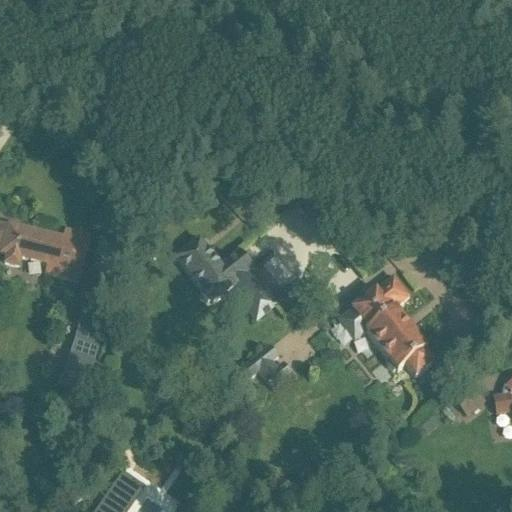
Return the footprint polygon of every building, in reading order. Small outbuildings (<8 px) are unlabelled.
[(47,267),(44,276),(79,285),(83,267),(80,266),(83,255),(86,256),(90,238),(64,231),(62,241),(0,225),(0,236),(5,238),(1,256),(7,257),(4,267),(18,270),(21,261),(47,267)] [(220,269),(199,243),(176,262),(213,308),(228,296),(253,326),(277,307),(250,275),(253,273),(238,254),(220,269)] [(351,313),(337,324),(354,345),(365,336),(388,364),(385,366),(393,375),(395,373),(397,375),(405,369),(415,381),(433,366),(423,354),(426,351),(395,312),(409,301),(393,281),(376,294),(375,293),(351,312),(351,313)] [(84,314),(62,386),(85,394),(107,322),(84,314)] [(272,394),(292,378),(283,367),(276,371),(272,365),(278,360),(269,348),(229,379),(239,391),(258,376),(272,394)] [(511,385),(506,390),(511,396),(510,397),(510,399),(494,402),(497,418),(511,415),(511,385)] [(466,417),(482,405),(469,388),(452,400),(466,417)]
